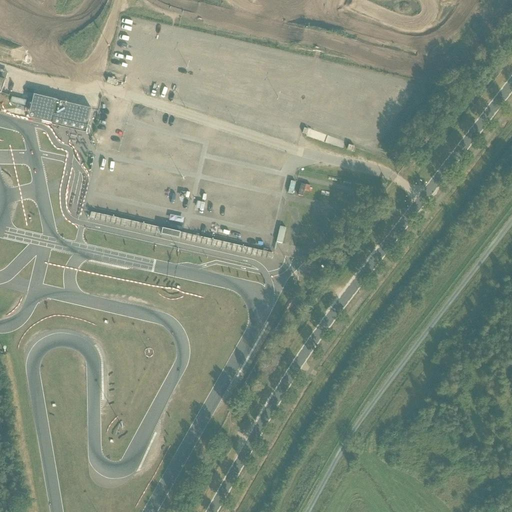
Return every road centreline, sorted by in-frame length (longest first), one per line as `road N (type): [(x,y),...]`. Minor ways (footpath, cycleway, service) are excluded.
road 1 (tertiary): [(212,511),(311,343),(511,84)]
road 2 (track): [(511,126),(341,346),(243,511)]
